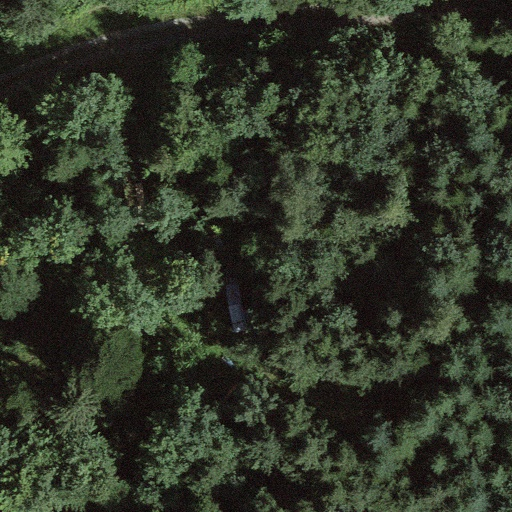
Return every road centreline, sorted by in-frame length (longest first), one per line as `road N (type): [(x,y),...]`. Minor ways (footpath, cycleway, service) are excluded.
road 1 (track): [(506,0),(198,32),(71,62),(0,91)]
road 2 (track): [(142,44),(147,277),(181,364),(245,440),(293,476)]
